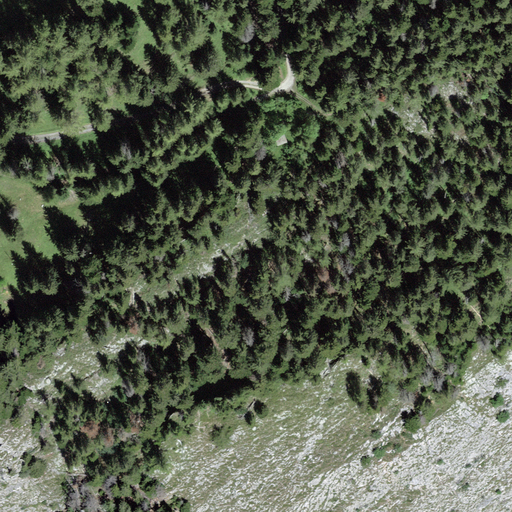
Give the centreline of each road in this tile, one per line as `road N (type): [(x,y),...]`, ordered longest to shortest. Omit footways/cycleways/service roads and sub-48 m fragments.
road 1 (track): [(281,87),(93,174),(44,181),(0,173)]
road 2 (track): [(281,87),(216,88),(136,121),(0,139)]
